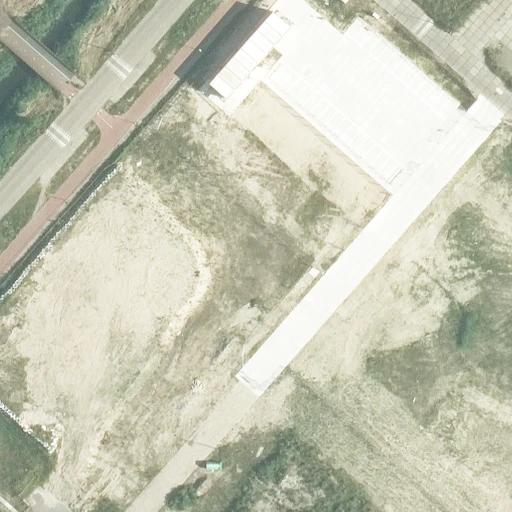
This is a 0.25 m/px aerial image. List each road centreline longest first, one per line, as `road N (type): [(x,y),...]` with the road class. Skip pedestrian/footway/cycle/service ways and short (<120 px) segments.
road 1 (unclassified): [(0,414),(361,0)]
road 2 (unknown): [(511,189),(433,119),(409,121),(389,141),(394,157),(511,267)]
road 3 (tertiary): [(138,47),(0,199)]
road 4 (tertiary): [(511,108),(387,0)]
